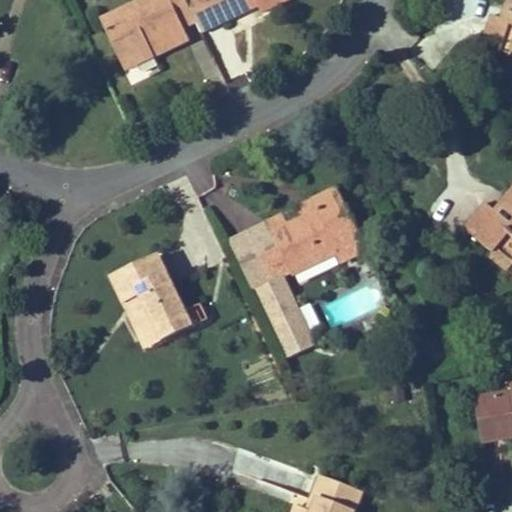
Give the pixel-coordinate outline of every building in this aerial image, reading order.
[(186,0),(144,0),(102,21),(122,62),(136,55),(140,63),(155,55),(152,48),(187,31),(185,26),(197,21),(186,0)] [(214,27),(201,0),(186,0),(197,21),(203,33),(214,27)] [(201,0),(214,27),(228,21),(225,15),(256,0),(259,6),(262,13),(290,0),(201,0)] [(256,0),(225,15),(228,21),(259,6),(256,0)] [(511,0),(508,0),(501,19),(511,22),(511,0)] [(501,19),(493,16),(486,34),(505,41),(511,43),(511,22),(501,19)] [(187,31),(152,48),(155,55),(191,38),(187,31)] [(511,43),(505,41),(501,52),(511,56),(511,53),(511,43)] [(136,55),(122,62),(126,70),(140,63),(136,55)] [(511,189),(507,196),(511,199),(511,223),(511,224),(486,203),(464,229),(494,253),(497,250),(511,261),(511,189)] [(357,230),(338,190),(313,203),(317,211),(303,219),(274,233),(269,224),(248,234),(270,279),(290,269),(293,275),(338,253),(339,253),(334,241),(357,230)] [(317,211),(313,203),(298,210),(303,219),(317,211)] [(367,250),(357,230),(334,241),(339,253),(338,253),(342,262),(367,250)] [(511,261),(497,250),(494,253),(491,257),(508,271),(511,266),(511,261)] [(186,311),(158,255),(112,277),(141,336),(168,322),(175,336),(204,322),(197,306),(186,311)] [(175,336),(168,322),(141,336),(147,350),(175,336)] [(511,393),(476,399),(482,442),(511,437),(511,393)] [(337,483),(322,477),(320,483),(334,488),(337,483)] [(354,511),(362,493),(337,483),(334,488),(320,483),(311,505),(317,507),(314,511),(311,511),(309,511),(304,509),(302,511),(354,511)]
